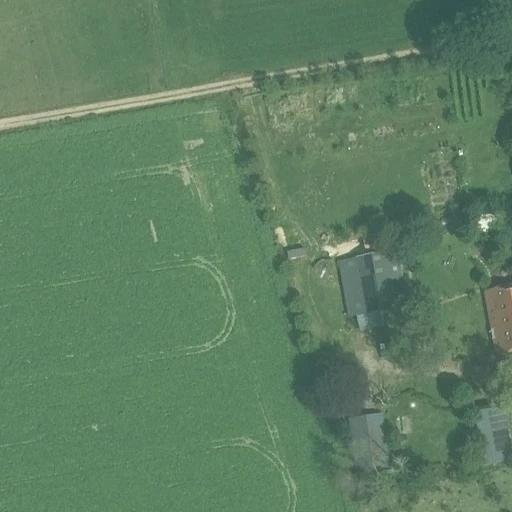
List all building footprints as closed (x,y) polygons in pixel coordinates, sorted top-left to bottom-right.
[(484,225),(488,242),(503,238),(499,221),(484,225)] [(348,318),(351,335),(410,324),(407,308),(397,251),(387,253),(383,234),(352,240),(355,258),(337,261),(348,318)] [(288,260),(306,257),(304,249),(287,252),(288,260)] [(511,288),(485,293),(495,355),(511,352),(511,288)] [(348,419),(356,481),(391,476),(381,414),(348,419)] [(485,465),(511,460),(511,441),(507,414),(476,420),(485,465)]
